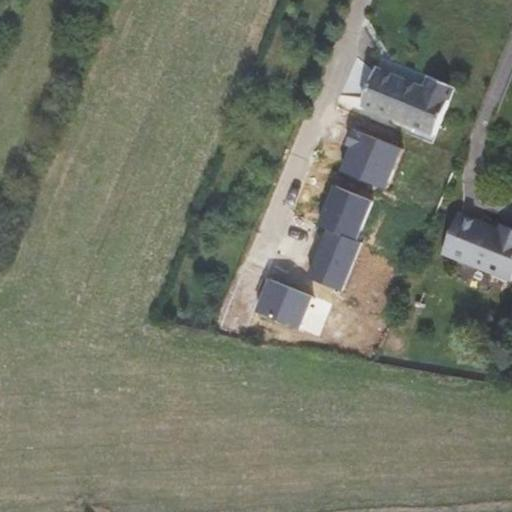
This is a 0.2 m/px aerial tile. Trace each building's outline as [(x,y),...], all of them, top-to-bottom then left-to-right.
[(438,135),(440,130),(457,89),(428,77),(424,87),(377,67),(362,103),(438,135)] [(386,191),(404,149),(359,129),(340,171),(386,191)] [(328,229),(358,241),(373,201),(337,186),(321,227),(328,229)] [(506,217),(465,200),(449,240),(511,265),(511,213),(508,212),(506,217)] [(328,229),(309,277),(343,290),(362,243),(358,241),(328,229)] [(271,279),(258,311),(299,328),(312,296),(271,279)]
